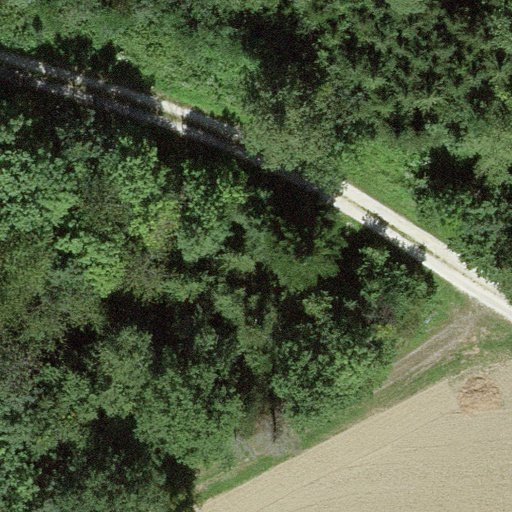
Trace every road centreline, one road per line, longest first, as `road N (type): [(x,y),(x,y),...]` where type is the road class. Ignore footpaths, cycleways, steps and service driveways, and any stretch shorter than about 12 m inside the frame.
road 1 (track): [(0,71),(167,124),(321,187),(511,311)]
road 2 (track): [(132,511),(365,385),(489,300)]
road 3 (track): [(321,187),(511,141)]
